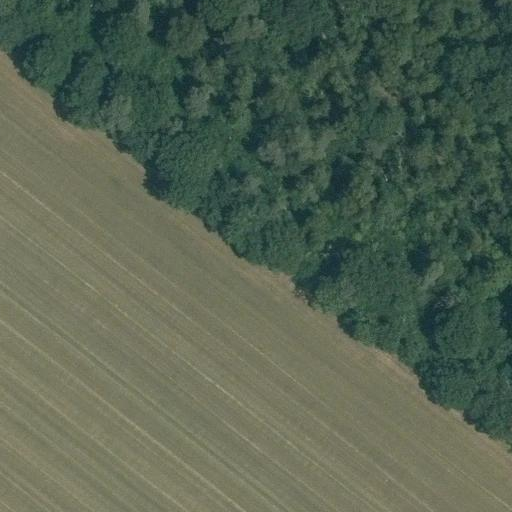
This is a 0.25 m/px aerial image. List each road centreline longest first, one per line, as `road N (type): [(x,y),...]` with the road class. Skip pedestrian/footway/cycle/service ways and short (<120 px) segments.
road 1 (unknown): [(265,0),(347,61),(385,101)]
road 2 (unknown): [(385,101),(418,101),(511,54)]
